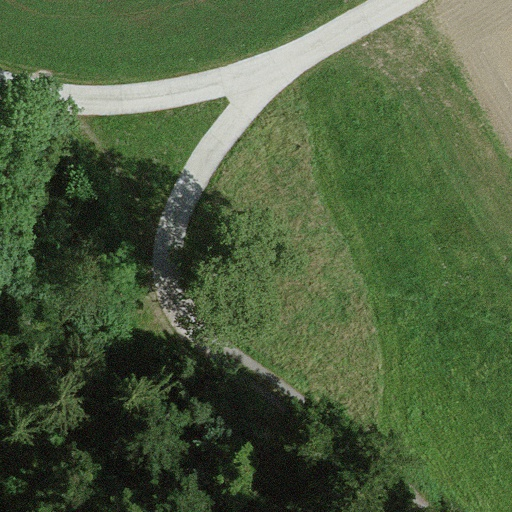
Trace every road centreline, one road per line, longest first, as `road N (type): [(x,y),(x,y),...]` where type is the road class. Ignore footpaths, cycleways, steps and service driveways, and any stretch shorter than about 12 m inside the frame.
road 1 (track): [(167,244),(187,321),(425,511)]
road 2 (track): [(274,73),(184,194),(167,244)]
road 3 (track): [(184,194),(130,158),(88,102)]
